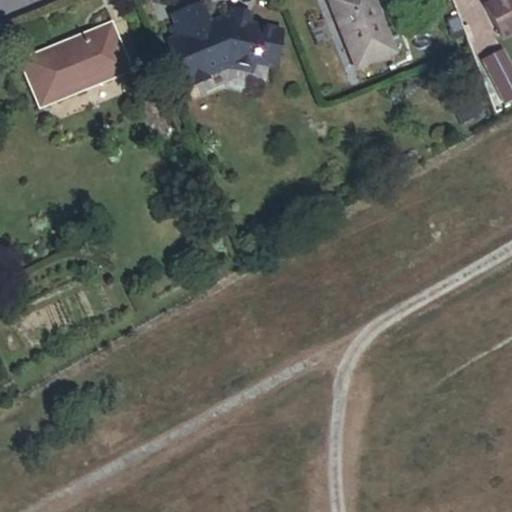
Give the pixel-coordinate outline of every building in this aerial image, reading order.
[(278,52),(288,6),(258,0),(180,0),(172,3),(177,15),(171,18),(189,61),(224,46),(256,53),(257,47),(278,52)] [(339,0),(355,36),(395,20),(386,0),(339,0)] [(511,1),(511,0),(491,0),(497,10),(511,1)] [(46,84),(133,45),(114,2),(26,41),(46,84)] [(358,45),(398,28),(395,20),(355,36),(358,45)] [(511,54),(495,23),(477,33),(495,66),(511,56),(511,54)] [(499,73),(511,66),(511,56),(495,66),(499,73)] [(154,106),(176,96),(163,65),(141,75),(154,106)]
